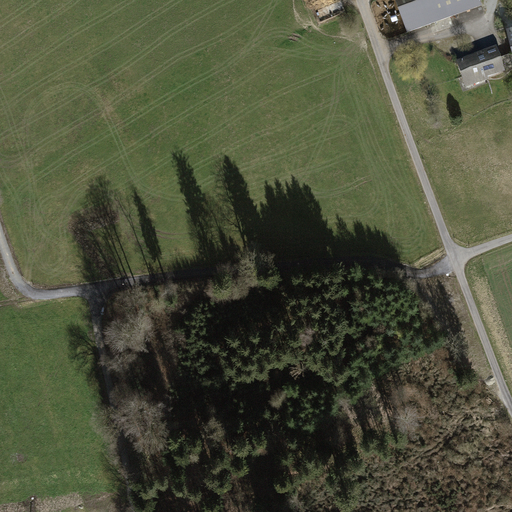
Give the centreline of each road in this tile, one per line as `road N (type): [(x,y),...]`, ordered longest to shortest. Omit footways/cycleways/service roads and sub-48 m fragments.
road 1 (track): [(455,255),(429,272),(342,258),(92,291)]
road 2 (track): [(358,0),(455,255)]
road 3 (track): [(92,291),(112,395),(149,511)]
road 4 (track): [(455,255),(511,406)]
road 5 (track): [(0,226),(17,279),(31,291),(92,291)]
